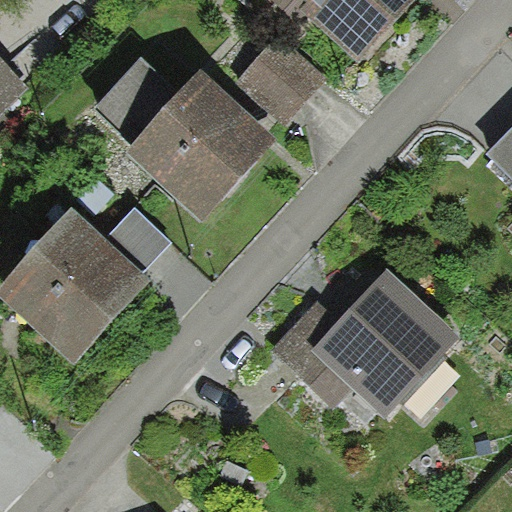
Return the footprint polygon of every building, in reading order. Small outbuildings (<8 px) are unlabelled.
[(406,0),(290,0),(355,58),(406,0)] [(321,86),(271,43),(236,84),(287,126),(321,86)] [(183,104),(138,66),(93,117),(205,215),(270,140),(203,81),(183,104)] [(0,107),(16,91),(0,75),(0,107)] [(511,143),(493,163),(511,180),(511,143)] [(148,282),(70,214),(2,292),(81,360),(148,282)] [(316,306),(266,361),(317,408),(339,384),(384,424),(459,342),(389,279),(343,330),(316,306)]
